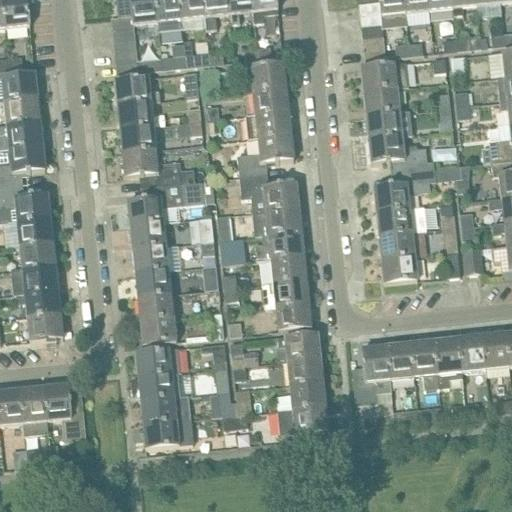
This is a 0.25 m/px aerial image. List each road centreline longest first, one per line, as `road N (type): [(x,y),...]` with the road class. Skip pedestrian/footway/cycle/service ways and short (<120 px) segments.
road 1 (residential): [(308,0),(339,310),(356,319),(511,305)]
road 2 (residential): [(62,0),(96,340),(88,349),(0,357)]
